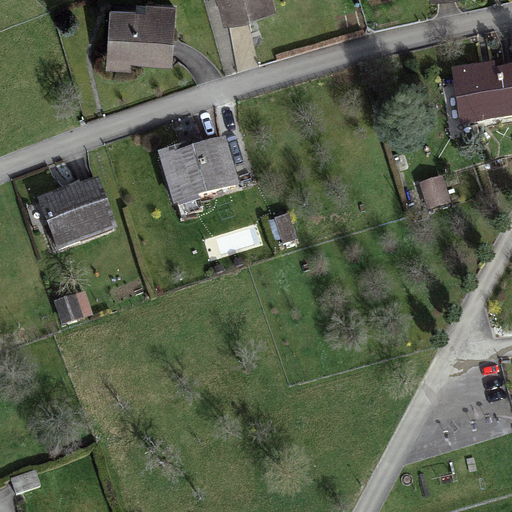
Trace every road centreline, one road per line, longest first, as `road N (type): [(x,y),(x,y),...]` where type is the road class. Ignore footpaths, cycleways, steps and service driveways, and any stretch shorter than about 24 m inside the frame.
road 1 (residential): [(0,169),(369,47),(511,15)]
road 2 (residential): [(511,231),(440,371)]
road 3 (residential): [(440,371),(369,511)]
